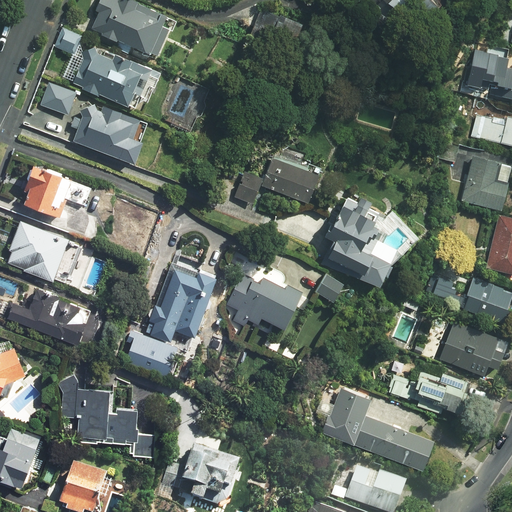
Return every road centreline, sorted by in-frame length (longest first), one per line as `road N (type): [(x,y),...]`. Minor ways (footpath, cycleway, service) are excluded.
road 1 (unknown): [(0,139),(166,204),(307,273)]
road 2 (unknown): [(0,318),(172,390),(187,405),(189,423)]
